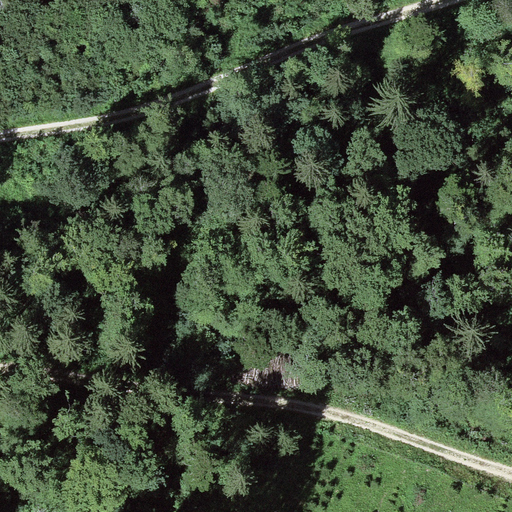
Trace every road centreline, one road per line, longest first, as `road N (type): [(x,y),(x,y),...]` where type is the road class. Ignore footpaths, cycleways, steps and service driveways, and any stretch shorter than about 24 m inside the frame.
road 1 (track): [(0,373),(318,410),(511,467)]
road 2 (track): [(0,136),(168,104),(276,57),(453,0)]
